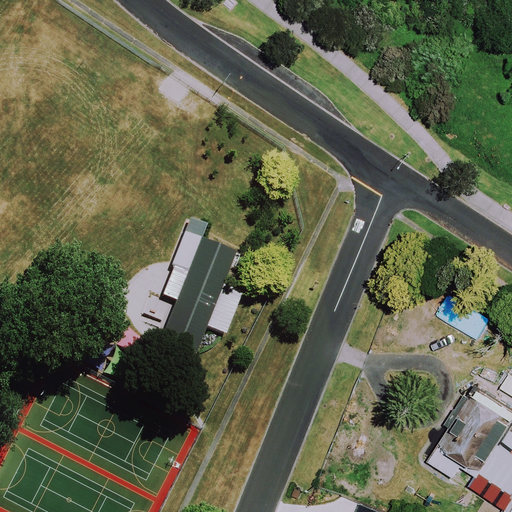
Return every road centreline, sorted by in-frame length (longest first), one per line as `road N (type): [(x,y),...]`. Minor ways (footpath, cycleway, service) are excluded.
road 1 (residential): [(390,176),(252,511)]
road 2 (residential): [(147,0),(390,176)]
road 3 (residential): [(390,176),(511,251)]
